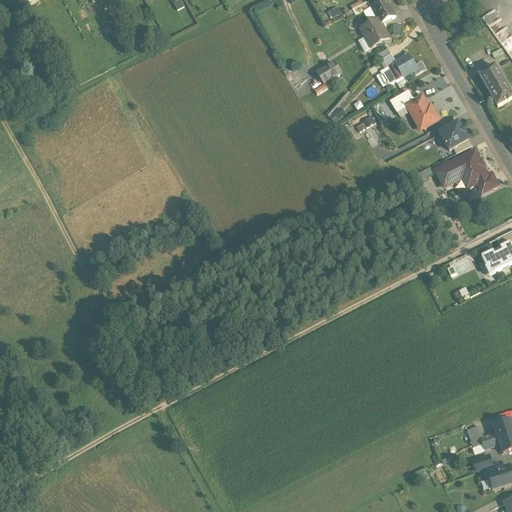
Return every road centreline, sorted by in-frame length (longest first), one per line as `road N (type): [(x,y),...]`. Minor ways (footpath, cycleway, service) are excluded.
road 1 (track): [(0,497),(162,405),(511,228)]
road 2 (track): [(219,511),(0,117)]
road 3 (track): [(256,0),(4,125)]
road 4 (residential): [(437,36),(511,164)]
